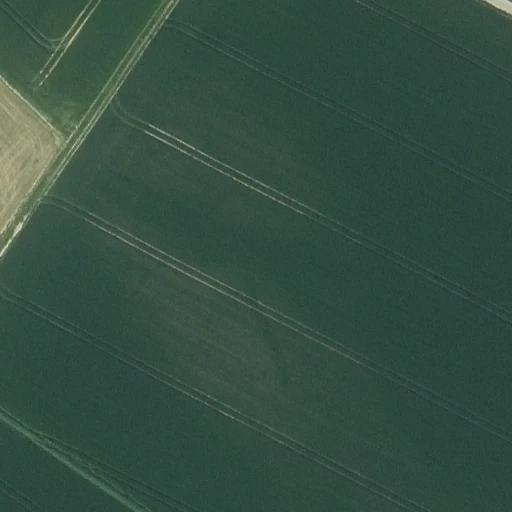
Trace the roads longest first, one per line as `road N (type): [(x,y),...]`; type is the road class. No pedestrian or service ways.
road 1 (track): [(174,0),(0,253)]
road 2 (track): [(133,511),(0,423)]
